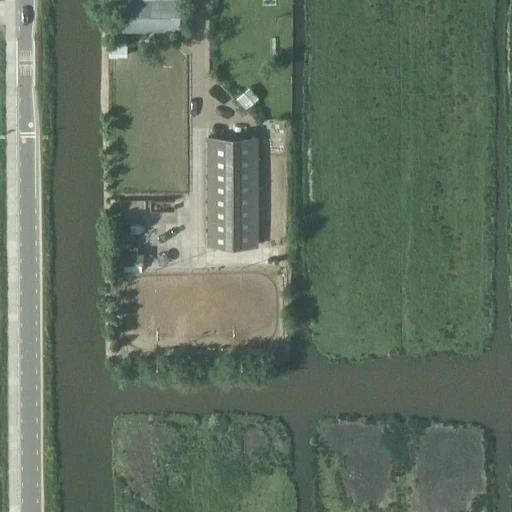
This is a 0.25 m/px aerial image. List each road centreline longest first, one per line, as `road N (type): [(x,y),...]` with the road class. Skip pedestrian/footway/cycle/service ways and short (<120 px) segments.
road 1 (tertiary): [(30,511),(25,0)]
road 2 (unknown): [(190,0),(190,253)]
